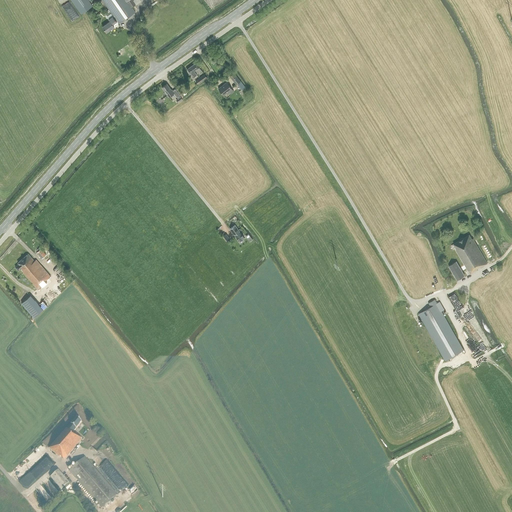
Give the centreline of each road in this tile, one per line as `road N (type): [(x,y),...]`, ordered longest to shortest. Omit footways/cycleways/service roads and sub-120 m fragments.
road 1 (unclassified): [(0,243),(117,110),(269,0)]
road 2 (primary): [(0,231),(109,107),(255,0)]
road 3 (track): [(441,365),(435,377),(457,429),(392,463)]
